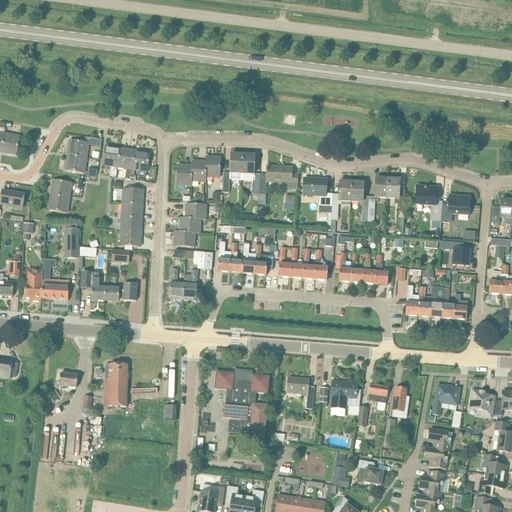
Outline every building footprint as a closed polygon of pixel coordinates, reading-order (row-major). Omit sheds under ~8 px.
[(2,151),(8,152),(8,154),(16,156),(20,137),(5,134),(2,151)] [(70,141),(69,150),(71,151),(70,157),(87,159),(89,146),(101,148),(102,141),(86,138),(85,144),(70,141)] [(106,147),(103,166),(111,167),(110,177),(110,178),(116,179),(116,178),(118,168),(120,149),(120,151),(114,150),(114,148),(106,147)] [(128,150),(120,149),(118,168),(127,169),(126,180),(130,180),(132,170),(135,153),(128,153),(128,150)] [(147,172),(150,153),(142,152),(141,154),(135,153),(132,170),(147,172)] [(229,181),(241,182),(241,181),(243,156),(231,155),(230,173),(224,173),(223,193),(229,193),(229,181)] [(259,195),(260,175),(254,175),(255,156),(243,156),(241,181),(253,181),(252,194),(259,195)] [(65,171),(84,174),(87,159),(70,157),(69,163),(67,163),(65,171)] [(220,178),(220,168),(221,158),(206,157),(206,162),(205,177),(220,178)] [(192,182),(205,182),(205,177),(206,162),(192,162),(192,167),(191,182),(192,182)] [(177,186),(191,187),(192,182),(191,182),(192,167),(178,166),(177,186)] [(297,189),(297,185),(298,175),(291,175),(292,169),(267,167),(267,182),(287,183),(287,189),(297,189)] [(368,222),(374,223),(375,201),(377,201),(378,198),(387,199),(388,180),(376,179),(375,198),(369,197),(368,222)] [(319,206),(332,207),(332,205),(333,195),(326,195),(327,181),(304,180),(303,195),(319,196),(319,206)] [(388,180),(387,199),(395,199),(395,205),(398,205),(397,219),(400,219),(400,228),(404,228),(404,219),(405,200),(399,199),(400,181),(388,180)] [(72,184),(53,181),(52,189),(54,190),(53,196),(70,199),(72,184)] [(340,183),(339,205),(341,205),(342,201),(351,202),(352,184),(340,183)] [(368,222),(369,197),(363,197),(364,184),(352,184),(351,202),(359,202),(359,206),(362,206),(361,222),(368,222)] [(416,197),(415,204),(431,206),(430,214),(430,222),(432,222),(441,223),(442,207),(436,206),(436,202),(437,189),(416,187),(416,197)] [(143,205),(143,191),(123,190),(123,191),(126,191),(125,198),(123,198),(122,205),(125,205),(125,204),(143,205)] [(3,191),(0,205),(22,209),(24,201),(25,199),(24,199),(25,195),(3,191)] [(212,202),(222,202),(223,196),(220,196),(221,193),(213,193),(212,202)] [(203,203),(204,195),(195,195),(195,203),(203,203)] [(70,199),(53,196),(52,203),(50,203),(48,211),(67,214),(70,199)] [(442,207),(441,223),(450,224),(451,214),(459,215),(469,216),(470,199),(449,197),(448,207),(442,207)] [(492,208),(491,224),(493,224),(499,224),(499,221),(499,218),(506,219),(505,225),(511,225),(511,202),(509,202),(508,200),(502,199),(502,201),(501,201),(500,208),(492,208)] [(142,219),(143,205),(125,204),(125,205),(124,212),(122,212),(122,219),(124,219),(124,218),(142,219)] [(185,219),(201,220),(205,220),(206,206),(196,206),(186,205),(185,219)] [(332,207),(331,220),(330,233),(335,233),(335,232),(336,221),(338,221),(339,205),(332,205),(332,207)] [(4,215),(2,220),(23,223),(23,218),(4,215)] [(241,215),(241,223),(256,224),(256,216),(241,215)] [(141,233),(142,219),(124,218),(124,219),(124,226),(121,225),(121,233),(123,233),(123,232),(141,233)] [(180,219),(180,233),(195,234),(195,233),(200,234),(201,220),(185,219),(180,219)] [(441,223),(440,233),(448,233),(448,230),(454,230),(454,224),(441,223)] [(24,225),(23,241),(29,241),(29,235),(34,235),(34,226),(24,225)] [(65,232),(64,260),(77,260),(78,232),(65,232)] [(141,247),(141,233),(123,232),(123,233),(123,240),(120,239),(120,246),(141,247)] [(174,247),(195,248),(195,234),(180,233),(175,233),(174,247)] [(334,247),(335,237),(332,236),(332,240),(326,239),(325,246),(334,247)] [(337,246),(345,247),(345,244),(354,244),(355,239),(338,237),(337,246)] [(395,239),(394,248),(403,249),(403,240),(395,239)] [(92,250),(99,247),(97,241),(89,244),(92,250)] [(425,243),(425,249),(433,250),(438,250),(439,243),(434,242),(433,243),(425,243)] [(220,243),(219,259),(218,272),(230,273),(231,253),(224,253),(225,244),(220,243)] [(439,243),(439,248),(452,249),(450,267),(467,268),(469,251),(463,251),(463,245),(439,243)] [(230,273),(242,274),(243,261),(237,261),(238,253),(237,253),(237,244),(232,244),(231,253),(230,273)] [(243,261),(242,274),(254,275),(255,262),(256,255),(249,255),(250,246),(249,246),(244,245),(243,261)] [(255,262),(254,275),(266,277),(267,270),(267,267),(267,263),(268,256),(261,256),(261,246),(256,246),(256,255),(255,262)] [(503,259),(503,248),(495,247),(495,259),(503,259)] [(278,278),(290,279),(291,265),(285,265),(286,248),(281,248),(278,278)] [(290,279),(302,280),(304,266),(297,266),(298,249),(293,249),(292,265),(291,265),(290,279)] [(315,280),(317,251),(316,267),(309,267),(310,250),(305,250),(304,266),(302,280),(315,280)] [(112,251),(112,254),(112,263),(129,264),(130,252),(112,251)] [(315,280),(327,281),(328,268),(321,268),(322,260),(321,260),(322,251),(317,251),(315,280)] [(186,252),(186,257),(194,257),(194,264),(198,265),(198,267),(205,267),(212,268),(213,254),(203,253),(194,252),(186,252)] [(339,282),(351,283),(352,270),(346,270),(347,261),(346,261),(347,253),(341,253),(339,282)] [(363,284),(376,285),(377,272),(370,272),(371,263),(370,263),(371,255),(366,255),(364,271),(363,284)] [(376,285),(387,286),(388,273),(382,273),(382,267),(382,266),(383,256),(378,256),(377,272),(376,285)] [(42,281),(41,299),(58,300),(68,301),(69,282),(54,281),(50,281),(51,268),(56,268),(57,261),(44,260),(43,270),(43,272),(43,281),(42,281)] [(21,263),(11,263),(10,277),(20,278),(21,263)] [(77,265),(69,265),(69,264),(67,274),(76,275),(77,265)] [(501,296),(511,296),(511,283),(508,283),(509,275),(507,275),(508,266),(504,266),(503,276),(501,296)] [(183,298),(184,285),(177,284),(178,270),(172,270),(171,284),(170,297),(183,298)] [(351,283),(363,284),(364,271),(352,270),(351,283)] [(397,282),(404,282),(405,270),(398,270),(397,282)] [(443,307),(442,319),(454,320),(455,308),(448,308),(448,301),(449,291),(450,278),(449,278),(450,272),(446,271),(444,290),(443,307)] [(27,272),(27,285),(26,285),(25,298),(41,299),(42,281),(43,281),(43,272),(27,272)] [(196,299),(197,286),(198,272),(192,272),(192,276),(184,276),(184,285),(183,298),(196,299)] [(92,273),(82,273),(81,289),(90,289),(90,288),(92,288),(91,301),(105,302),(106,289),(98,289),(99,274),(92,274),(92,273)] [(490,275),(489,295),(501,296),(503,276),(490,275)] [(0,297),(13,298),(13,288),(14,282),(8,281),(8,283),(0,282),(0,297)] [(118,302),(118,300),(123,300),(123,301),(136,302),(137,285),(124,284),(124,290),(119,290),(106,289),(105,302),(118,302)] [(405,316),(418,317),(419,297),(413,297),(414,287),(408,287),(407,304),(406,304),(405,316)] [(420,287),(419,297),(418,317),(430,318),(431,299),(424,299),(425,288),(420,287)] [(432,290),(431,299),(430,318),(442,319),(443,307),(443,301),(444,290),(437,290),(432,290)] [(454,320),(466,321),(467,309),(460,308),(461,291),(456,291),(455,308),(454,320)] [(0,377),(10,379),(10,377),(16,378),(18,364),(0,361),(0,377)] [(128,366),(110,365),(109,380),(105,379),(105,389),(104,408),(126,408),(128,366)] [(252,375),(253,372),(234,370),(234,374),(216,372),(214,390),(227,391),(226,406),(225,406),(224,419),(243,420),(241,436),(251,437),(251,438),(265,439),(268,407),(256,405),(257,394),(268,395),(270,377),(252,375)] [(60,374),(59,387),(77,389),(78,376),(60,374)] [(287,389),(287,393),(307,395),(306,410),(312,410),(313,398),(314,388),(308,388),(309,381),(288,379),(287,389)] [(331,409),(345,410),(346,405),(350,405),(350,408),(359,409),(361,391),(357,391),(357,385),(333,383),(331,397),(332,397),(331,409)] [(367,402),(378,403),(377,411),(385,412),(388,389),(370,386),(367,402)] [(435,402),(433,415),(439,416),(441,404),(457,406),(459,390),(438,387),(436,402),(435,402)] [(392,413),(394,413),(393,417),(403,419),(407,390),(395,388),(392,413)] [(320,389),(319,404),(327,405),(328,390),(320,389)] [(472,391),(470,407),(478,409),(480,416),(491,417),(494,398),(484,396),(484,393),(472,391)] [(48,396),(53,403),(60,399),(55,392),(48,396)] [(502,417),(502,410),(511,410),(511,393),(510,394),(510,393),(503,392),(502,402),(496,401),(494,411),(494,416),(502,417)] [(82,410),(82,414),(89,415),(96,415),(96,411),(91,410),(92,398),(83,397),(82,410)] [(165,406),(164,428),(174,428),(174,423),(176,423),(176,406),(165,406)] [(360,408),(357,428),(365,429),(368,410),(360,408)] [(455,413),(452,428),(459,429),(462,414),(455,413)] [(428,416),(427,424),(434,425),(435,418),(428,416)] [(395,421),(387,420),(384,439),(392,439),(395,421)] [(511,433),(507,433),(508,425),(496,423),(495,431),(500,432),(497,452),(510,454),(511,441),(511,433)] [(433,450),(449,453),(452,434),(430,430),(427,445),(434,446),(433,450)] [(274,441),(284,443),(285,435),(275,434),(274,441)] [(318,437),(316,445),(323,447),(324,438),(318,437)] [(426,449),(424,461),(431,462),(430,468),(429,468),(446,471),(449,453),(433,450),(426,449)] [(336,462),(335,466),(344,468),(347,454),(338,453),(336,462)] [(486,470),(485,475),(505,479),(505,478),(507,467),(494,465),(496,457),(484,455),(482,469),(486,470)] [(358,468),(366,470),(364,484),(381,487),(384,472),(373,470),(374,464),(359,461),(358,468)] [(336,468),(333,485),(348,488),(350,480),(342,478),(344,469),(336,468)] [(427,478),(421,477),(419,490),(425,490),(441,493),(442,486),(443,486),(444,475),(427,472),(427,473),(428,473),(427,478)] [(504,490),(506,478),(505,478),(505,479),(485,475),(484,481),(480,481),(478,494),(490,496),(491,488),(504,490)] [(465,483),(463,491),(472,493),(473,484),(465,483)] [(228,487),(225,502),(231,503),(229,511),(242,511),(245,498),(237,497),(238,489),(228,487)] [(199,511),(214,511),(216,503),(223,504),(225,489),(218,488),(217,495),(202,492),(199,511)] [(424,497),(417,496),(415,508),(421,509),(434,511),(434,510),(435,504),(439,505),(441,493),(425,490),(425,491),(424,497)] [(245,498),(242,511),(254,511),(256,507),(262,508),(264,493),(253,491),(252,499),(245,498)] [(287,511),(290,498),(278,496),(275,511),(287,511)] [(299,511),(302,499),(290,498),(287,511),(299,511)] [(335,510),(333,511),(355,511),(352,509),(346,505),(349,502),(344,498),(340,503),(337,507),(335,510)] [(479,511),(500,511),(500,509),(488,507),(489,500),(479,498),(477,498),(475,511),(479,511)] [(312,511),(314,501),(302,499),(299,511),(312,511)] [(324,511),(326,503),(314,501),(312,511),(324,511)]
